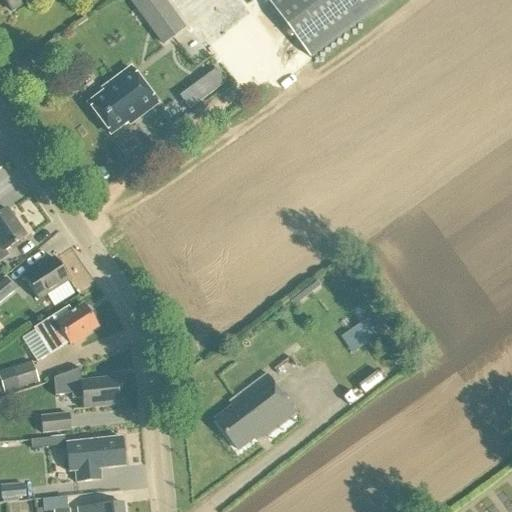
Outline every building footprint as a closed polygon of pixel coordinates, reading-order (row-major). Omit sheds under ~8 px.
[(2,0),(11,13),(27,3),(25,1),(26,0),(2,0)] [(133,0),(164,42),(184,28),(164,0),(133,0)] [(267,0),(311,59),(391,0),(267,0)] [(103,93),(87,106),(110,135),(139,112),(141,115),(156,103),(129,69),(101,91),(103,93)] [(2,254),(24,238),(4,210),(0,212),(0,260),(5,257),(2,254)] [(53,259),(23,279),(38,302),(68,282),(53,259)] [(0,303),(14,292),(4,280),(0,283),(0,303)] [(81,340),(97,329),(81,306),(54,324),(51,319),(32,331),(48,355),(66,343),(68,348),(71,346),(73,348),(82,342),(81,340)] [(381,316),(363,328),(370,338),(388,326),(381,316)] [(297,356),(310,370),(322,358),(309,344),(297,356)] [(0,386),(3,395),(37,383),(31,364),(0,374),(0,386)] [(83,411),(118,406),(115,380),(80,384),(78,374),(53,381),(54,397),(72,396),(72,401),(82,400),(83,411)] [(234,412),(217,425),(239,453),(257,440),(259,443),(276,430),(277,432),(298,417),(270,379),(231,408),(234,412)] [(68,415),(39,418),(41,436),(70,433),(68,415)] [(120,440),(64,446),(67,474),(74,474),(75,484),(99,482),(98,471),(123,468),(120,440)]
